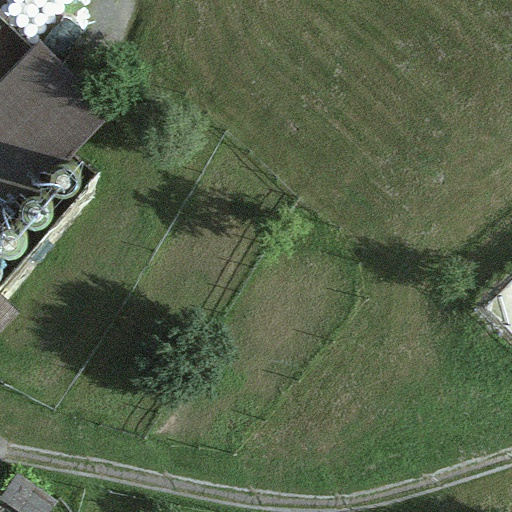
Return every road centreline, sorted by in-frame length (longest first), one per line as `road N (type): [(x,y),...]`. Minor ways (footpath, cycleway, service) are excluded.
road 1 (track): [(0,451),(303,511)]
road 2 (track): [(319,511),(406,505),(511,466)]
